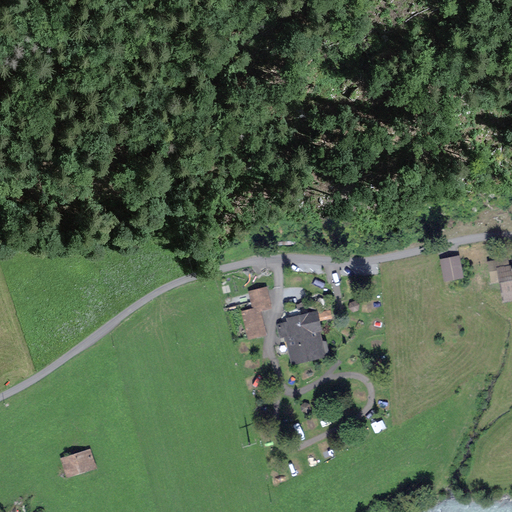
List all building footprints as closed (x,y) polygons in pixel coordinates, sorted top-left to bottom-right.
[(442,261),(446,278),(460,275),(457,258),(442,261)] [(511,268),(507,269),(505,261),(490,263),(493,281),(503,279),(506,299),(511,298),(511,268)] [(243,313),(249,337),(261,334),(255,310),(269,307),(265,289),(250,293),(254,310),(243,313)] [(288,333),(295,360),(323,353),(314,314),(289,319),(289,322),(278,325),(280,334),(288,333)] [(63,461),(67,473),(80,469),(93,465),(89,452),(86,453),(85,451),(83,451),(84,454),(63,461)]
